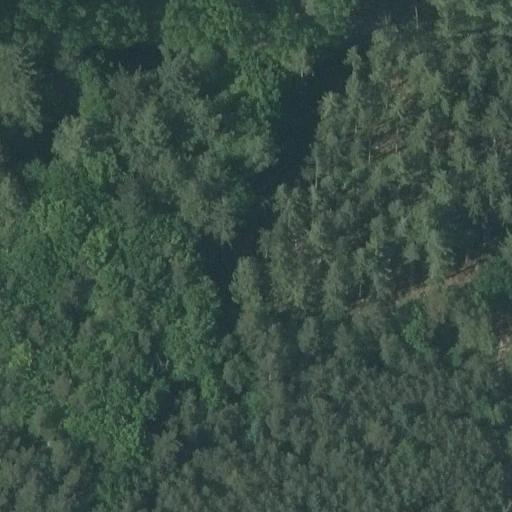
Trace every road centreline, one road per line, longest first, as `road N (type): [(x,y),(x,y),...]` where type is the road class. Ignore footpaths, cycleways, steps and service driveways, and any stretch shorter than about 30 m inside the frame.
road 1 (track): [(80,511),(322,0)]
road 2 (unknown): [(502,511),(488,310),(511,310)]
